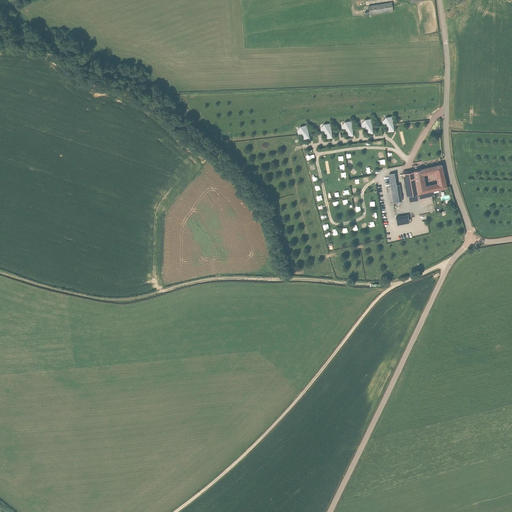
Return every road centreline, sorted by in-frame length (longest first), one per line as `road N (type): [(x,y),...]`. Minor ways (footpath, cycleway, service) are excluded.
road 1 (track): [(400,283),(372,304),(279,419),(175,511)]
road 2 (tertiary): [(329,511),(447,266),(471,241)]
road 3 (track): [(288,280),(204,280),(108,300),(0,273)]
road 4 (tertiary): [(471,241),(448,162),(439,0)]
